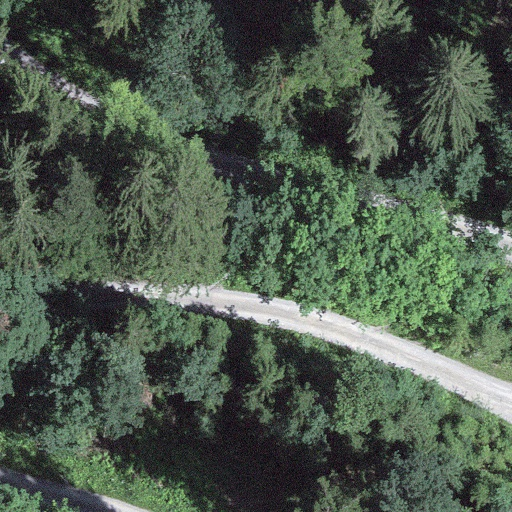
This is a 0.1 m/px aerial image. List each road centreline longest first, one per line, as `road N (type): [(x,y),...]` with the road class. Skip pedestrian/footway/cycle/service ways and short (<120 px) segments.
road 1 (track): [(511,248),(123,125),(0,45)]
road 2 (track): [(0,302),(228,302),(363,344),(511,407)]
